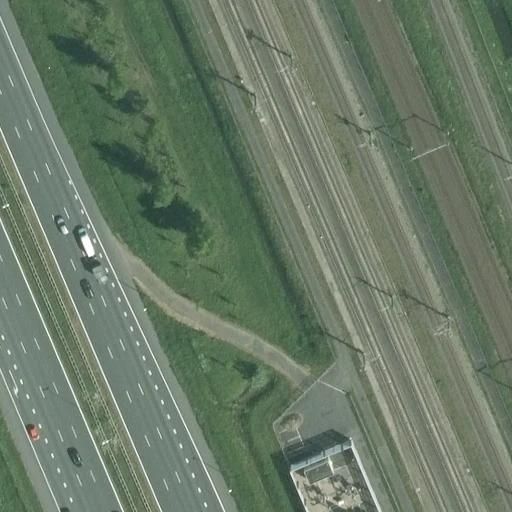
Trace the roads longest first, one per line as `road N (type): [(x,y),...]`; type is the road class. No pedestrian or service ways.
road 1 (motorway): [(185,511),(0,73)]
road 2 (motorway): [(0,290),(93,511)]
